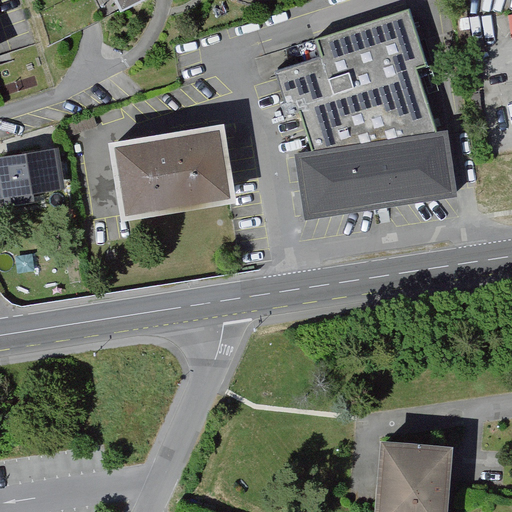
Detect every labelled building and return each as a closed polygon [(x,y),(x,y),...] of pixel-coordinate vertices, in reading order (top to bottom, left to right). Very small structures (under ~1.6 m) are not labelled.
[(106,0),(119,25),(150,9),(145,0),(106,0)] [(307,162),(291,166),(299,227),(451,204),(442,141),(431,141),(413,78),(425,71),(406,21),(313,52),(319,68),(273,79),(283,119),(295,115),(307,162)] [(222,138),(104,156),(117,235),(234,216),(222,138)] [(56,158),(0,166),(0,212),(63,203),(56,158)] [(444,511),(450,439),(379,433),(372,511),(444,511)]
